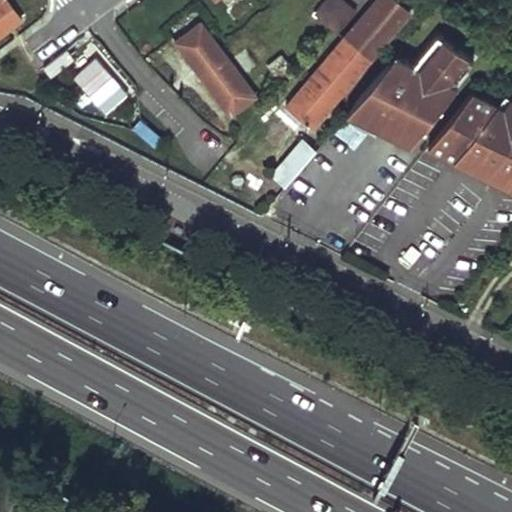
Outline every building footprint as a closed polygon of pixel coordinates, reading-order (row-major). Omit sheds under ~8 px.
[(10,0),(0,0),(0,31),(22,15),(10,0)] [(406,0),(380,0),(295,102),(318,122),(414,6),(406,0)] [(348,0),(328,0),(319,11),(342,30),(360,9),(348,0)] [(210,21),(188,40),(243,108),(266,89),(210,21)] [(393,56),(347,112),(412,142),(455,88),(451,86),(473,59),(434,35),(411,66),(393,56)] [(291,48),(278,58),(288,71),(302,60),(291,48)] [(511,86),(499,101),(505,104),(511,93),(511,86)] [(473,88),(427,147),(511,188),(511,93),(505,104),(499,101),(473,88)] [(300,139),(273,172),(286,184),(314,150),(300,139)] [(420,253),(411,245),(403,255),(412,263),(420,253)]
